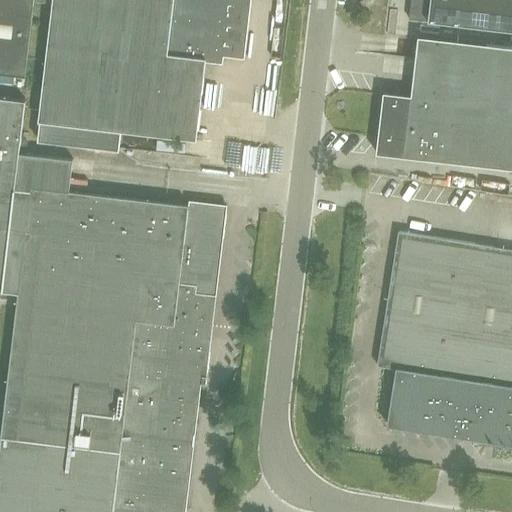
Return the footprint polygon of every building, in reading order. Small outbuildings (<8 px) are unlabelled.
[(0,0),(0,71),(26,75),(35,0),(0,0)] [(205,51),(224,53),(244,56),(249,14),(244,14),(245,0),(53,0),(40,119),(195,138),(205,51)] [(429,20),(511,30),(511,0),(411,0),(409,18),(429,20)] [(511,46),(419,36),(412,94),(384,91),(377,152),(511,168),(511,46)] [(185,511),(206,336),(211,337),(227,205),(190,201),(190,206),(70,191),(74,159),(20,152),(25,102),(0,99),(0,293),(20,296),(0,461),(0,511),(185,511)] [(511,247),(462,240),(398,230),(377,365),(396,368),(441,375),(445,347),(511,357),(511,247)] [(387,424),(432,432),(511,444),(511,357),(445,347),(441,375),(396,368),(387,424)]
